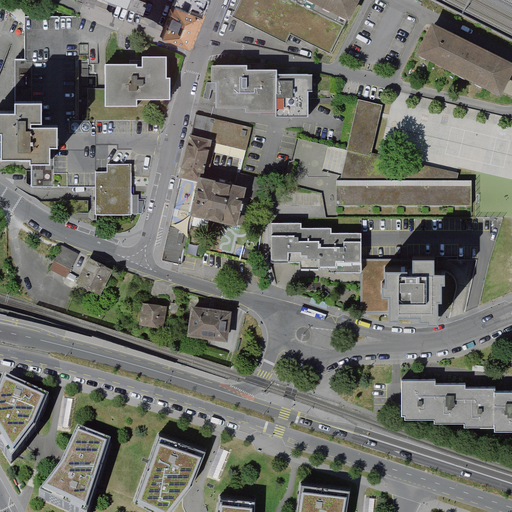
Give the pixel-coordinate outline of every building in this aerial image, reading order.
[(171,0),(160,29),(190,41),(199,19),(207,0),(106,0),(127,8),(130,0),(171,0)] [(242,0),(233,19),(288,45),(293,36),(305,43),(332,56),(347,25),(294,0),(242,0)] [(294,0),(347,25),(359,0),(294,0)] [(434,27),(418,59),(504,102),(511,85),(511,65),(498,59),(453,37),(434,27)] [(140,66),(107,66),(107,109),(139,109),(139,102),(174,102),(174,80),(170,80),(170,58),(145,58),(145,66),(145,69),(140,69),(140,66)] [(246,67),(211,67),(211,83),(216,83),(216,109),(246,109),(246,113),(276,113),(276,118),(309,118),(309,92),(314,92),(314,76),(295,76),(277,76),(277,71),(262,71),(246,72),(246,67)] [(14,107),(0,106),(0,139),(1,140),(1,156),(32,156),(32,161),(50,161),(50,144),(58,144),(58,120),(32,120),(32,114),(42,114),(42,95),(39,95),(39,96),(14,96),(14,107)] [(383,107),(360,101),(347,152),(339,186),(339,208),(473,206),(474,182),(458,182),(460,175),(380,156),(373,154),(383,107)] [(196,116),(185,163),(206,167),(212,144),(247,152),(253,129),(196,116)] [(269,181),(240,174),(237,188),(203,181),(206,167),(185,163),(178,195),(241,210),(262,214),(269,181)] [(132,213),(132,165),(111,165),(111,173),(100,173),(100,186),(96,186),(96,213),(132,213)] [(236,230),(241,210),(178,195),(163,262),(182,266),(193,220),(236,230)] [(303,226),(273,225),(272,265),(302,265),(302,271),(330,271),(330,276),(362,276),(362,260),(363,236),(333,236),(333,231),(303,231),(303,226)] [(65,280),(78,255),(62,247),(56,259),(49,272),(65,280)] [(414,260),(362,260),(362,276),(362,315),(389,315),(389,318),(400,318),(400,312),(419,312),(419,317),(427,317),(428,320),(438,320),(438,298),(442,298),(442,280),(445,280),(446,272),(436,272),(436,257),(414,257),(414,260)] [(98,299),(113,273),(90,259),(75,285),(80,288),(98,299)] [(167,309),(142,306),(138,329),(164,333),(167,309)] [(232,315),(190,310),(186,341),(227,346),(232,315)] [(47,402),(5,381),(0,395),(0,443),(11,463),(36,432),(47,402)] [(419,382),(401,381),(400,417),(403,417),(403,420),(433,421),(433,424),(464,425),(464,428),(494,429),(494,433),(511,433),(511,393),(496,393),(496,389),(481,389),(466,389),(466,386),(451,386),(435,386),(436,382),(419,382)] [(207,451),(159,435),(136,500),(158,511),(169,511),(192,484),(207,451)] [(68,463),(41,496),(76,511),(86,511),(108,447),(79,437),(68,463)] [(346,511),(350,488),(301,482),(297,511),(346,511)] [(363,511),(374,511),(375,497),(364,497),(363,511)] [(255,511),(256,503),(219,499),(217,511),(255,511)]
